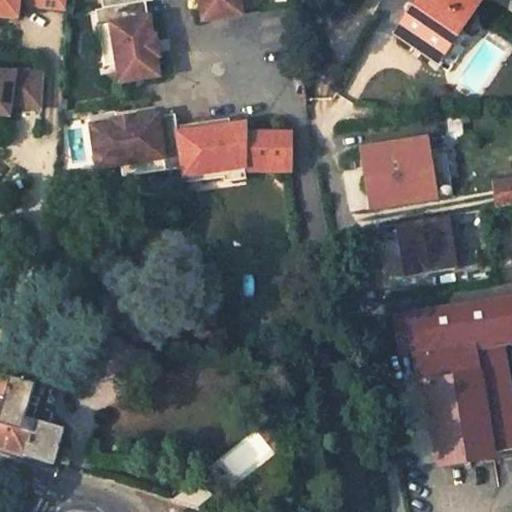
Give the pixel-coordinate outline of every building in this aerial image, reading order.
[(0,0),(0,16),(17,18),(19,6),(63,11),(64,0),(0,0)] [(99,0),(101,8),(144,1),(149,0),(99,0)] [(195,0),(196,1),(198,1),(201,21),(241,14),(238,0),(195,0)] [(418,0),(398,30),(438,57),(476,0),(418,0)] [(101,8),(94,9),(97,26),(99,25),(102,45),(112,43),(115,58),(119,82),(159,75),(155,56),(157,56),(153,35),(151,35),(148,16),(147,16),(144,1),(101,8)] [(99,25),(97,26),(103,60),(115,58),(112,43),(102,45),(99,25)] [(0,71),(0,114),(9,116),(10,107),(39,110),(44,75),(15,72),(14,74),(0,71)] [(112,121),(90,124),(96,168),(120,164),(140,161),(141,170),(163,167),(164,170),(182,167),(175,126),(173,114),(156,117),(156,114),(136,117),(135,114),(112,118),(112,121)] [(223,169),(244,169),(245,169),(245,167),(289,167),(289,163),(289,138),(289,133),(244,134),(244,124),(218,124),(209,121),(175,126),(182,167),(184,182),(225,175),(223,169)] [(428,155),(365,164),(371,201),(399,197),(400,202),(435,197),(428,155)] [(140,161),(120,164),(122,176),(164,170),(163,167),(141,170),(140,161)] [(371,201),(365,164),(359,165),(365,207),(371,206),(371,201)] [(72,189),(83,177),(74,167),(66,172),(66,186),(72,189)] [(511,175),(486,180),(491,207),(511,203),(511,175)] [(403,276),(453,267),(445,216),(395,225),(403,276)] [(511,295),(393,315),(399,354),(419,351),(426,397),(432,430),(437,462),(493,453),(492,450),(511,447),(511,398),(502,338),(511,335),(511,295)] [(35,386),(0,374),(0,397),(5,399),(1,412),(0,412),(0,448),(53,465),(63,432),(33,422),(39,399),(31,397),(35,386)]
